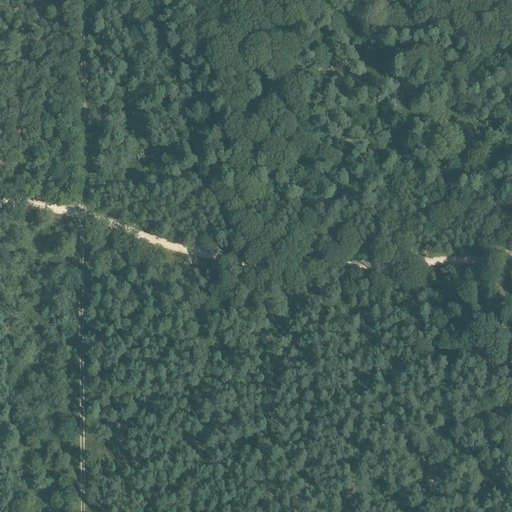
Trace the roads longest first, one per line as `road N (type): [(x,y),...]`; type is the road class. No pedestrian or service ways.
road 1 (track): [(511,255),(265,266),(0,200)]
road 2 (track): [(77,213),(83,511)]
road 3 (track): [(77,213),(82,0)]
